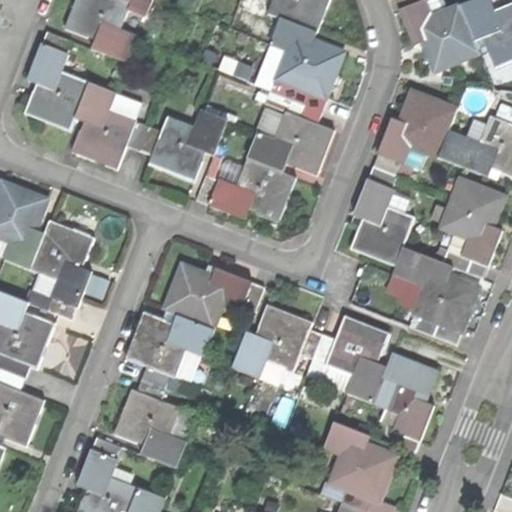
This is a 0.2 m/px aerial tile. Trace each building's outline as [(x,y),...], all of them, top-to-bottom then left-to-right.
[(133,1),(129,0),(75,0),(74,6),(65,28),(96,39),(92,49),(128,63),(139,34),(123,28),(133,1)] [(271,0),(267,12),(279,17),(318,32),(328,4),(329,0),(271,0)] [(395,0),(400,10),(424,0),(423,0),(395,0)] [(482,52),(477,39),(462,3),(434,14),(427,0),(424,0),(400,10),(410,34),(414,45),(423,41),(436,71),(482,52)] [(511,2),(495,9),(491,0),(468,0),(462,3),(477,39),(487,35),(499,65),(511,59),(511,2)] [(315,39),(318,32),(279,17),(268,43),(287,50),(276,79),(294,86),(321,96),(326,98),(336,74),(345,50),(315,39)] [(46,30),(41,43),(67,52),(72,40),(46,30)] [(70,130),(74,118),(87,82),(60,72),(67,52),(41,43),(28,79),(36,82),(24,113),(43,120),(70,130)] [(117,168),(125,145),(134,121),(108,111),(115,92),(87,82),(74,118),(83,121),(71,151),(96,160),(117,168)] [(316,109),(321,96),(294,86),(289,98),(316,109)] [(387,132),(379,152),(405,162),(408,163),(414,147),(441,157),(451,130),(460,107),(415,90),(403,119),(393,115),(387,132)] [(311,121),(316,109),(289,98),(284,111),(311,121)] [(511,107),(499,102),(493,115),(511,122),(511,107)] [(167,171),(192,181),(204,149),(214,153),(227,118),(200,108),(194,126),(167,116),(161,131),(152,155),(149,165),(167,171)] [(334,130),(311,121),(284,111),(275,136),(257,129),(246,158),(283,172),(287,163),(317,175),(325,153),(334,130)] [(483,142),(451,130),(441,157),(490,176),(493,168),(511,175),(511,122),(493,115),(483,142)] [(125,145),(139,150),(148,126),(134,121),(125,145)] [(139,150),(152,155),(161,131),(148,126),(139,150)] [(379,152),(374,166),(400,176),(405,162),(379,152)] [(297,177),(283,172),(246,158),(236,183),(219,177),(218,180),(209,205),(246,219),(249,211),(261,215),(279,222),(297,177)] [(374,166),(369,177),(396,187),(400,176),(374,166)] [(196,200),(209,205),(218,180),(205,176),(196,200)] [(354,247),(398,264),(404,247),(417,215),(389,204),(396,187),(369,177),(356,213),(365,216),(360,231),(354,247)] [(469,237),(462,254),(465,255),(490,265),(498,246),(505,228),(496,225),(507,196),(462,178),(443,227),(469,237)] [(2,181),(0,186),(0,235),(11,239),(3,259),(31,269),(46,231),(37,228),(48,199),(24,190),(2,181)] [(50,220),(46,231),(31,269),(59,279),(52,297),(79,307),(85,290),(92,272),(83,269),(94,237),(50,220)] [(441,322),(464,331),(472,308),(481,285),(452,274),(455,266),(404,247),(398,264),(394,273),(426,285),(415,313),(441,322)] [(486,277),(490,265),(465,255),(460,267),(486,277)] [(177,316),(215,329),(225,304),(242,310),(252,282),(215,269),(212,277),(198,272),(181,266),(165,311),(177,316)] [(264,287),(252,282),(242,310),(254,315),(264,287)] [(29,303),(0,292),(0,355),(5,357),(31,367),(38,370),(47,345),(55,324),(25,312),(29,303)] [(29,303),(47,310),(51,301),(31,294),(29,303)] [(74,320),(79,307),(52,297),(51,301),(47,310),(74,320)] [(287,313),(267,306),(256,337),(246,333),(233,370),(260,380),(267,363),(295,373),(301,356),(310,330),(313,323),(287,313)] [(205,359),(215,329),(177,316),(174,324),(143,313),(134,336),(126,359),(148,367),(172,376),(177,378),(186,352),(205,359)] [(410,325),(436,335),(441,322),(415,313),(410,325)] [(344,316),(335,339),(326,365),(352,375),(346,391),(374,401),(387,366),(379,363),(390,332),(366,324),(344,316)] [(459,344),(464,331),(441,322),(436,335),(459,344)] [(323,335),(310,330),(301,356),(313,360),(323,335)] [(335,339),(323,335),(313,360),(326,365),(335,339)] [(392,352),(387,366),(374,401),(400,410),(393,429),(397,431),(423,440),(430,420),(436,403),(427,399),(438,369),(392,352)] [(0,370),(26,380),(31,367),(5,357),(0,369),(0,370)] [(167,388),(172,376),(148,367),(143,380),(167,388)] [(0,384),(22,392),(26,380),(0,370),(0,384)] [(163,400),(167,388),(143,380),(139,392),(163,400)] [(44,401),(22,392),(0,384),(0,436),(27,447),(36,423),(44,401)] [(182,407),(163,400),(139,392),(133,390),(125,412),(116,435),(146,446),(143,456),(178,469),(188,441),(172,435),(182,407)] [(373,497),(381,501),(390,478),(398,455),(369,444),(372,435),(335,421),(325,447),(342,454),(332,482),(347,488),(373,497)] [(418,453),(423,440),(397,431),(393,444),(418,453)] [(97,436),(92,450),(118,459),(123,446),(97,436)] [(129,511),(139,486),(111,476),(118,459),(92,450),(86,465),(79,484),(88,487),(78,511),(129,511)] [(160,511),(166,497),(139,486),(129,511),(160,511)] [(368,510),(373,497),(347,488),(342,500),(368,510)] [(367,511),(368,510),(342,500),(337,511),(367,511)]
